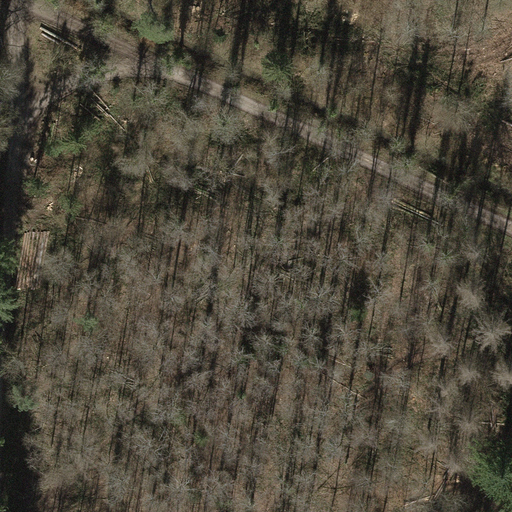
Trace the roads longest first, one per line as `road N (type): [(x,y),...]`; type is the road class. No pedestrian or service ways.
road 1 (track): [(35,0),(511,230)]
road 2 (track): [(25,0),(4,396),(7,511)]
road 3 (track): [(19,114),(73,78),(177,66)]
